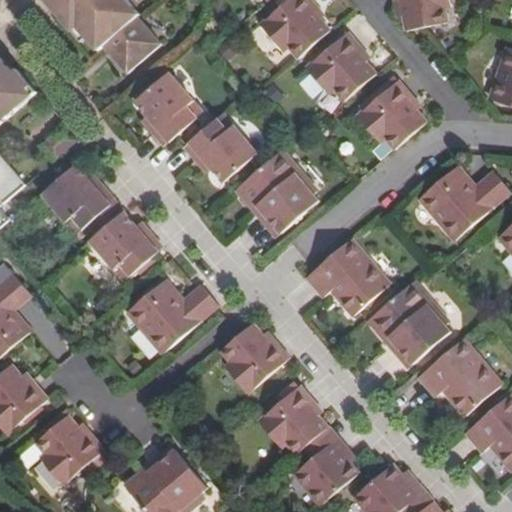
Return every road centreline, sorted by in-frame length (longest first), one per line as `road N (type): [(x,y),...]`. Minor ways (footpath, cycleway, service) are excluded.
road 1 (residential): [(265,294),(375,424),(481,511)]
road 2 (residential): [(265,294),(470,118)]
road 3 (residential): [(79,368),(121,418),(265,294)]
road 4 (residential): [(135,159),(265,294)]
road 5 (residential): [(380,0),(470,118)]
